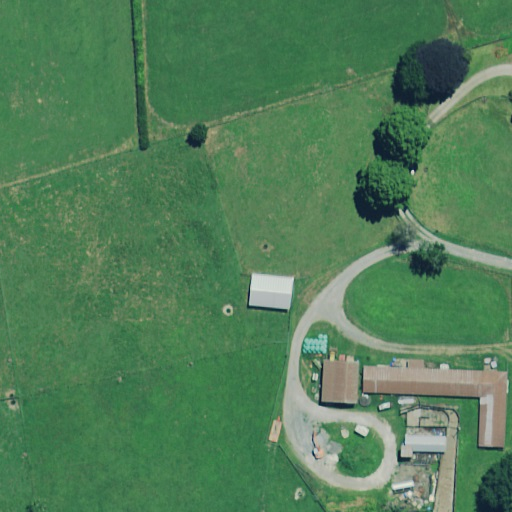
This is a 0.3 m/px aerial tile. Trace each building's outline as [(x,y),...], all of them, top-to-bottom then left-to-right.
[(291,279),(250,275),(247,306),(288,310),(291,279)] [(357,364),(321,362),(319,402),(355,404),(357,364)] [(504,374),(363,368),(362,393),(479,398),(479,407),(477,447),(502,448),(504,374)] [(443,452),(444,438),(403,437),(402,458),(411,458),(411,452),(443,452)] [(327,493),(319,483),(309,490),(317,500),(327,493)]
